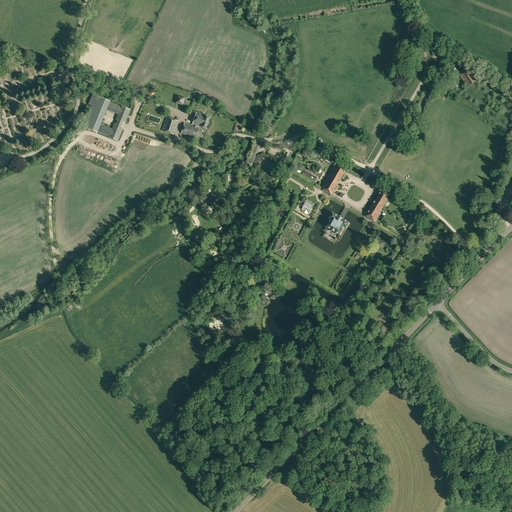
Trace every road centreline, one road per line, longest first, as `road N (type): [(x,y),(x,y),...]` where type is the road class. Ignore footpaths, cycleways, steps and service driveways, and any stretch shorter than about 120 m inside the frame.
road 1 (track): [(480,260),(425,203),(311,135),(273,143),(237,134),(210,152),(129,127),(139,98)]
road 2 (secondary): [(237,511),(439,303)]
road 3 (track): [(410,0),(421,27),(422,79),(362,182),(363,202),(340,195),(355,179)]
road 4 (unclassified): [(0,166),(45,146),(77,107),(71,55),(86,0)]
